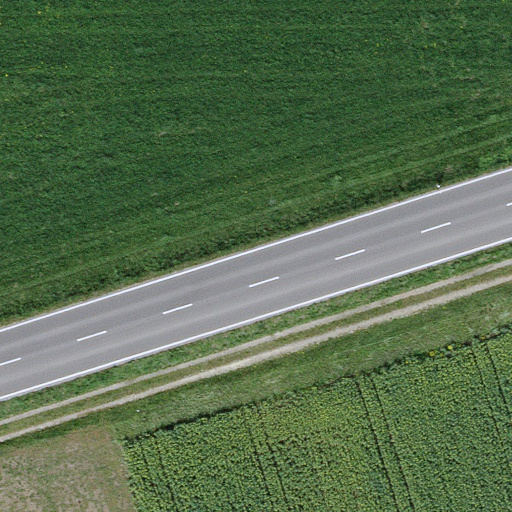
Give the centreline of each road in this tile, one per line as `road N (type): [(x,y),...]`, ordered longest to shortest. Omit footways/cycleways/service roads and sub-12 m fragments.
road 1 (track): [(0,432),(511,269)]
road 2 (secondary): [(0,365),(511,203)]
